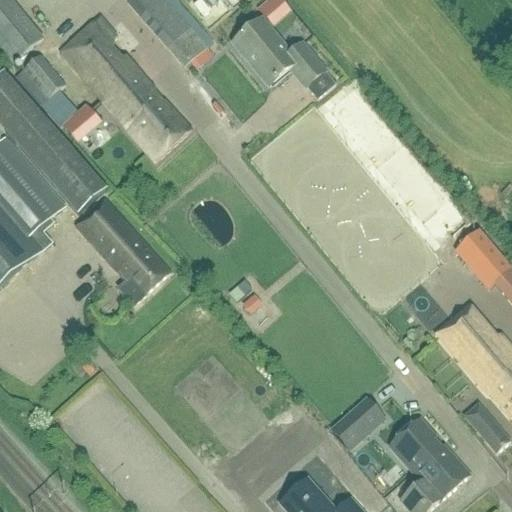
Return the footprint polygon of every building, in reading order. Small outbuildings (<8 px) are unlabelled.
[(163,0),(136,0),(131,5),(190,72),(211,54),(163,0)] [(292,18),(276,1),(260,15),(275,33),(292,18)] [(0,8),(0,52),(13,68),(42,43),(8,2),(0,8)] [(100,21),(60,56),(155,166),(192,135),(165,104),(160,106),(153,98),(155,93),(127,59),(121,61),(113,51),(117,40),(100,21)] [(290,58),(262,24),(233,48),(269,91),(290,73),(306,93),(317,106),(336,89),(332,85),(325,77),(326,76),(303,48),(290,58)] [(15,82),(40,111),(63,92),(39,63),(15,82)] [(8,83),(0,89),(0,129),(81,223),(109,199),(8,83)] [(6,143),(0,148),(0,293),(44,255),(31,240),(65,211),(6,143)] [(127,234),(102,208),(76,232),(126,286),(119,293),(134,310),(170,277),(129,232),(127,234)] [(479,238),(458,256),(489,293),(495,288),(511,275),(479,238)] [(511,276),(511,275),(495,288),(511,308),(511,276)] [(244,287),(230,299),(238,308),(252,295),(244,287)] [(244,310),(252,320),(261,312),(253,302),(244,310)] [(497,342),(489,333),(468,309),(434,337),(456,361),(488,399),(489,399),(511,425),(511,351),(501,339),(497,342)] [(359,428),(376,414),(368,405),(332,437),(348,455),(367,437),(359,428)] [(497,459),(511,446),(479,407),(463,420),(497,459)] [(419,424),(390,450),(440,507),(470,481),(443,451),(441,453),(433,444),(435,442),(419,424)] [(341,511),(331,511),(307,485),(280,509),(283,511),(357,511),(350,504),(341,511)] [(400,506),(405,511),(432,511),(439,506),(421,487),(400,506)]
